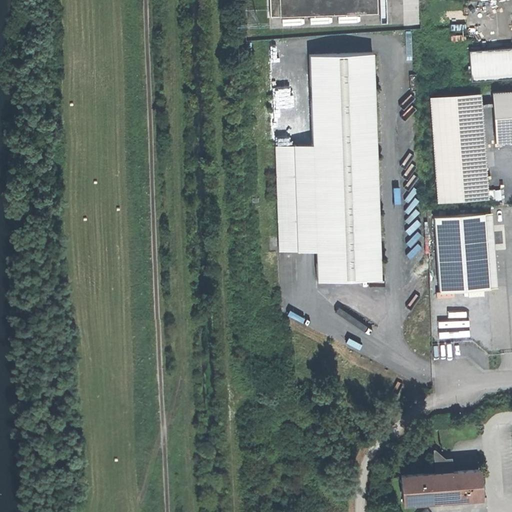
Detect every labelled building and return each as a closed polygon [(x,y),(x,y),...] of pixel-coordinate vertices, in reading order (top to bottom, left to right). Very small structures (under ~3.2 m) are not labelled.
[(269,0),(270,16),(372,12),(371,0),(269,0)] [(511,43),(470,47),(472,79),(511,75),(511,43)] [(372,194),(366,54),(307,57),(311,144),(274,146),(279,250),(303,249),(316,248),(317,280),(376,277),(372,194)] [(511,88),(493,90),(495,115),(497,140),(511,139),(511,88)] [(456,93),(430,94),(438,198),(464,197),(489,195),(481,91),(456,93)] [(489,210),(433,213),(438,288),(493,284),(489,210)] [(435,447),(436,471),(453,470),(453,462),(452,456),(446,457),(435,447)] [(436,471),(401,474),(402,502),(483,496),(481,467),(453,470),(436,471)]
